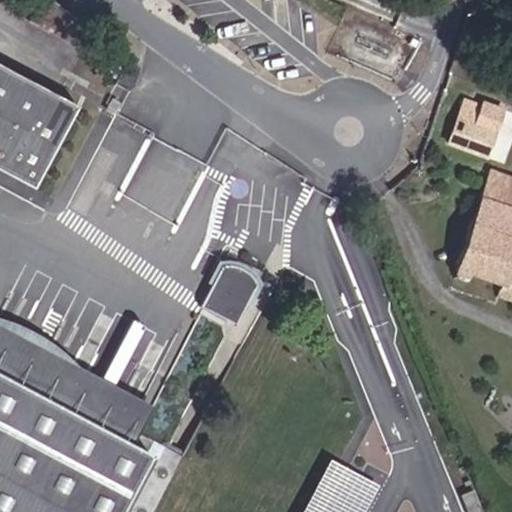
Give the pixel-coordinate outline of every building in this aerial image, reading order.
[(55,33),(70,12),(53,0),(46,0),(34,17),(55,33)] [(0,166),(34,185),(78,103),(0,61),(0,166)] [(483,154),(499,108),(483,102),(481,107),(462,100),(448,142),(483,154)] [(511,239),(502,237),(511,204),(511,176),(489,169),(480,195),(478,194),(454,268),(497,283),(493,295),(511,300),(511,239)] [(229,262),(222,263),(200,304),(235,322),(257,281),(254,275),(249,270),(236,263),(229,262)] [(0,338),(144,415),(151,402),(82,364),(33,329),(0,317),(0,338)] [(0,511),(118,511),(151,452),(131,441),(137,429),(144,415),(0,338),(0,511)] [(137,429),(131,441),(151,452),(118,511),(155,511),(186,455),(137,429)] [(367,511),(382,485),(332,459),(303,511),(367,511)] [(482,511),(473,489),(461,494),(467,511),(482,511)]
